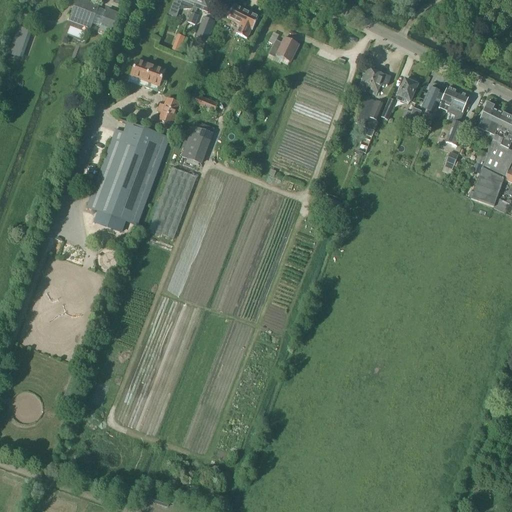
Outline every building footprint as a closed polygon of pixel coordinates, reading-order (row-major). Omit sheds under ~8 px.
[(107,37),(111,28),(112,28),(117,15),(105,11),(104,12),(97,9),(97,8),(76,0),(70,16),(99,27),(96,33),(107,37)] [(193,8),(195,0),(174,0),(168,15),(175,18),(178,10),(192,10),(193,8)] [(195,0),(193,8),(197,9),(208,13),(212,4),(209,2),(209,0),(195,0)] [(227,20),(241,27),(237,36),(246,40),(250,31),(252,31),(258,18),(233,6),(227,20)] [(191,13),(187,23),(194,26),(198,16),(195,15),(191,13)] [(203,18),(196,38),(207,42),(214,22),(203,18)] [(30,32),(18,27),(7,55),(20,60),(30,32)] [(177,36),(171,52),(178,54),(184,39),(177,36)] [(276,56),(283,59),(284,57),(291,61),(298,46),(284,39),(281,45),(276,42),(269,56),(274,58),(276,56)] [(135,62),(130,77),(158,87),(163,72),(135,62)] [(367,92),(369,93),(368,95),(375,97),(377,93),(378,93),(380,87),(381,88),(383,89),(384,87),(386,88),(390,78),(383,75),(383,76),(367,70),(365,76),(362,75),(360,80),(362,80),(358,90),(365,93),(367,88),(370,89),(370,90),(368,90),(367,92)] [(397,98),(395,101),(401,103),(408,106),(417,86),(404,81),(397,98)] [(448,113),(448,112),(457,93),(447,89),(444,96),(441,95),(441,94),(429,88),(420,109),(421,109),(432,113),(432,114),(437,104),(439,105),(439,104),(440,104),(438,108),(446,112),(446,113),(447,112),(448,113)] [(462,113),(468,98),(457,93),(448,112),(456,116),(453,122),(458,124),(462,113)] [(191,104),(197,106),(201,109),(214,113),(217,105),(200,99),(194,96),(191,104)] [(388,99),(380,119),(388,122),(396,102),(388,99)] [(167,100),(159,121),(171,125),(178,104),(167,100)] [(362,158),(363,153),(365,154),(374,132),(378,123),(381,114),(382,115),(384,108),(385,106),(371,101),(362,106),(359,114),(355,124),(367,129),(364,139),(362,138),(357,151),(355,155),(356,155),(356,156),(362,158)] [(487,103),(475,134),(481,137),(485,139),(490,128),(489,127),(493,119),(489,118),(493,109),(494,107),(487,103)] [(489,127),(490,128),(485,139),(492,142),(496,131),(503,114),(493,109),(489,118),(493,119),(489,127)] [(482,167),(470,200),(493,208),(503,180),(504,181),(511,162),(511,152),(508,151),(511,141),(511,118),(503,114),(496,131),(492,142),(487,154),(482,167)] [(453,122),(445,144),(457,148),(465,127),(458,124),(453,122)] [(98,219),(119,227),(121,221),(137,227),(169,141),(126,124),(123,133),(114,130),(85,208),(100,213),(98,219)] [(193,128),(181,158),(200,165),(211,135),(193,128)] [(487,154),(480,151),(475,164),(482,167),(487,154)] [(172,169),(148,231),(173,240),(196,178),(172,169)] [(330,211),(338,214),(342,205),(324,197),(320,207),(330,211)] [(498,200),(493,208),(493,210),(504,215),(509,205),(498,200)] [(327,219),(330,211),(320,207),(317,215),(327,219)] [(71,378),(63,398),(69,400),(77,380),(71,378)]
